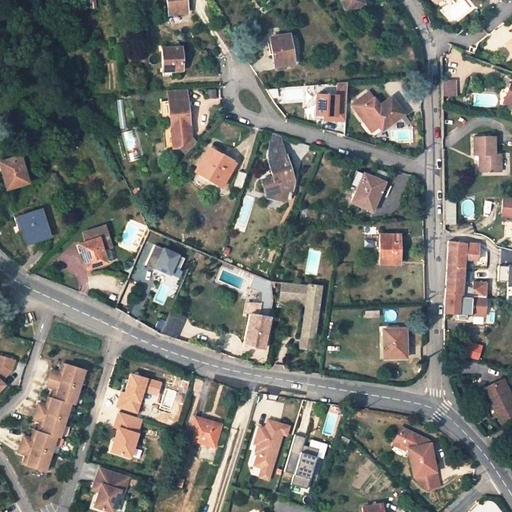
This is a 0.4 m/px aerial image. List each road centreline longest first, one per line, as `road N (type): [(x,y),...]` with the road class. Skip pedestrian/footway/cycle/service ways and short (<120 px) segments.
road 1 (unclassified): [(119,330),(254,376),(434,407)]
road 2 (residential): [(433,173),(434,407)]
road 3 (residential): [(61,511),(119,330)]
road 4 (residential): [(433,173),(275,122)]
road 5 (track): [(254,376),(216,511)]
road 6 (residential): [(427,37),(433,173)]
road 7 (residential): [(51,299),(22,390),(0,412)]
